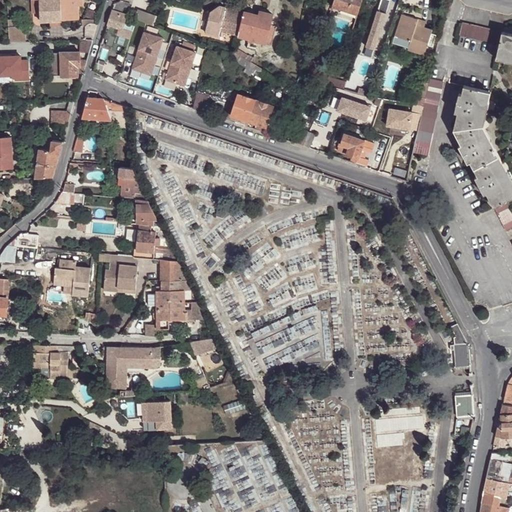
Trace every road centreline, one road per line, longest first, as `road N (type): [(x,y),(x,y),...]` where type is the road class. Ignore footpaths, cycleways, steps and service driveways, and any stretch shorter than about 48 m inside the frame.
road 1 (unclassified): [(480,340),(401,192),(86,80)]
road 2 (residential): [(86,80),(57,187),(0,248)]
